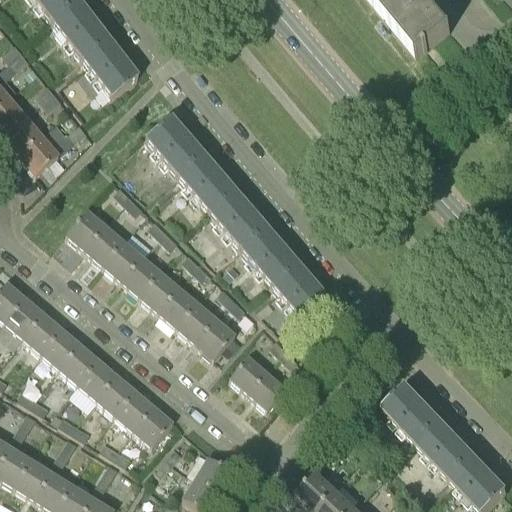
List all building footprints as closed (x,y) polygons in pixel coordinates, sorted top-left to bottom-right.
[(26,0),(35,11),(50,30),(63,20),(77,10),(69,0),(26,0)] [(448,36),(418,0),(363,0),(374,12),(415,63),(414,63),(415,64),(450,36),(449,35),(448,36)] [(106,48),(97,35),(77,10),(63,20),(50,30),(65,49),(80,69),(93,58),(106,48)] [(110,107),(123,96),(136,86),(106,48),(93,58),(80,69),(95,88),(110,107)] [(0,62),(7,71),(20,61),(13,52),(0,62)] [(7,71),(14,80),(27,69),(20,61),(7,71)] [(32,103),(40,112),(53,101),(46,92),(32,103)] [(40,112),(46,120),(60,110),(53,101),(40,112)] [(0,143),(1,144),(23,125),(6,106),(0,111),(0,143)] [(18,164),(40,145),(23,125),(1,144),(18,164)] [(168,126),(156,137),(143,149),(159,167),(175,185),(188,174),(200,163),(191,152),(168,126)] [(65,143),(72,151),(85,141),(78,132),(65,143)] [(34,183),(57,164),(40,145),(18,164),(34,183)] [(232,200),(221,188),(200,163),(188,174),(175,185),(191,204),(206,222),(219,211),(232,200)] [(124,213),(130,206),(118,194),(112,201),(124,213)] [(232,200),(219,211),(206,222),(222,240),(238,259),(251,248),(264,237),(232,200)] [(134,223),(141,216),(130,206),(124,213),(134,223)] [(64,244),(83,259),(104,234),(86,218),(64,244)] [(157,246),(164,239),(153,228),(146,235),(157,246)] [(83,259),(101,275),(123,249),(104,234),(83,259)] [(283,284),(296,273),(264,237),(251,248),(238,259),(254,277),(270,295),(283,284)] [(169,257),(176,250),(164,239),(157,246),(169,257)] [(101,275),(120,291),(141,265),(123,249),(101,275)] [(192,280),(199,273),(187,262),(180,269),(192,280)] [(120,291),(138,306),(160,281),(141,265),(120,291)] [(203,291),(210,284),(199,273),(192,280),(203,291)] [(296,273),(283,284),(270,295),(286,314),(302,332),(315,321),(328,310),(296,273)] [(138,306),(157,322),(178,296),(160,281),(138,306)] [(0,297),(0,330),(2,332),(23,307),(5,291),(0,297)] [(226,314),(233,307),(221,295),(214,302),(226,314)] [(157,322),(175,338),(197,312),(178,296),(157,322)] [(2,332),(21,348),(42,322),(23,307),(2,332)] [(237,324),(244,317),(233,307),(226,314),(237,324)] [(175,338),(194,353),(216,327),(197,312),(175,338)] [(21,348),(39,363),(60,338),(42,322),(21,348)] [(216,327),(194,353),(212,369),(234,343),(216,327)] [(39,363),(58,379),(79,353),(60,338),(39,363)] [(278,365),(285,358),(274,347),(267,354),(278,365)] [(58,379),(76,394),(97,369),(79,353),(58,379)] [(290,376),(297,369),(285,358),(278,365),(290,376)] [(228,387),(246,403),(265,382),(246,366),(228,387)] [(76,394),(95,410),(116,385),(97,369),(76,394)] [(265,382),(246,403),(265,419),(284,398),(265,382)] [(95,410),(113,425),(134,400),(116,385),(95,410)] [(439,428),(428,417),(405,393),(393,405),(381,416),(397,434),(414,451),(426,440),(439,428)] [(28,416),(34,408),(20,399),(15,408),(28,416)] [(113,425),(132,441),(153,416),(134,400),(113,425)] [(28,416),(42,424),(47,416),(34,408),(28,416)] [(153,416),(132,441),(150,456),(171,431),(153,416)] [(9,447),(13,450),(30,423),(25,421),(9,447)] [(13,450),(17,452),(34,426),(30,423),(13,450)] [(70,442),(75,433),(61,424),(56,433),(70,442)] [(472,463),(461,451),(439,428),(426,440),(414,451),(431,469),(448,486),(460,475),(472,463)] [(70,442),(83,449),(88,441),(75,433),(70,442)] [(50,472),(54,475),(71,448),(67,446),(50,472)] [(54,475),(58,478),(75,451),(71,448),(54,475)] [(0,470),(9,455),(0,449),(0,470)] [(97,458),(112,467),(117,459),(121,453),(118,450),(112,456),(103,450),(97,458)] [(0,470),(0,489),(12,497),(30,468),(9,455),(0,470)] [(162,467),(170,473),(180,461),(172,455),(162,467)] [(117,459),(112,467),(124,475),(130,467),(117,459)] [(448,486),(465,504),(472,511),(491,511),(494,510),(506,498),(472,463),(460,475),(448,486)] [(193,488),(217,502),(230,481),(206,466),(193,488)] [(152,478),(160,485),(170,473),(162,467),(152,478)] [(12,497),(33,510),(51,481),(30,468),(12,497)] [(91,497),(95,500),(112,473),(108,471),(91,497)] [(95,500),(100,503),(116,476),(112,473),(95,500)] [(33,510),(36,511),(59,511),(71,493),(51,481),(33,510)] [(295,504),(303,511),(322,511),(335,499),(316,481),(295,504)] [(180,509),(185,511),(211,511),(217,502),(193,488),(180,509)] [(59,511),(88,511),(92,506),(71,493),(59,511)] [(322,511),(349,511),(335,499),(322,511)]
